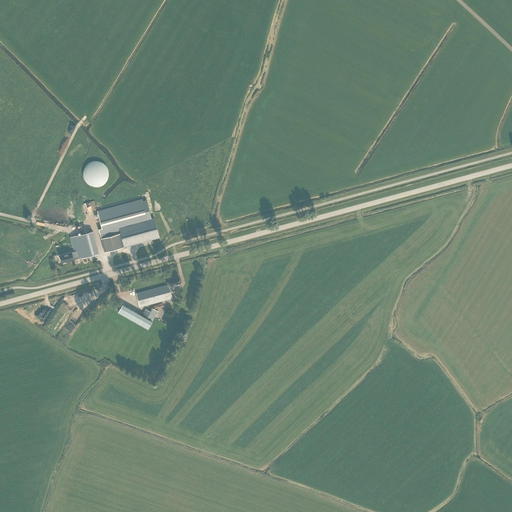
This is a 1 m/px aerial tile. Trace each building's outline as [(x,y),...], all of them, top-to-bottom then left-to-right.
[(88,184),(89,185),(90,185),(91,186),(92,186),(93,186),(94,186),(95,187),(96,187),(97,187),(98,186),(99,186),(100,186),(101,186),(102,185),(103,185),(103,184),(104,184),(105,183),(105,182),(106,181),(107,181),(107,180),(108,179),(108,178),(108,177),(109,176),(109,175),(109,174),(109,173),(109,172),(108,171),(108,170),(108,169),(107,168),(107,167),(106,166),(105,165),(105,164),(104,164),(103,163),(102,163),(102,162),(101,162),(100,161),(98,161),(97,161),(96,161),(95,161),(94,161),(92,161),(91,162),(90,162),(89,163),(88,163),(87,164),(87,165),(86,165),(86,166),(85,166),(85,167),(84,168),(84,169),(83,170),(83,171),(83,172),(83,173),(83,174),(83,175),(83,176),(83,177),(84,178),(84,179),(84,180),(85,180),(85,181),(86,182),(87,183),(88,184)] [(98,211),(102,228),(99,229),(105,252),(124,247),(124,244),(147,238),(144,227),(116,235),(115,233),(136,227),(149,224),(142,199),(130,203),(98,211)] [(79,258),(79,259),(98,253),(92,231),(70,237),(74,252),(72,252),(71,252),(60,255),(62,263),(69,261),(70,262),(74,260),(79,258)] [(178,277),(169,279),(169,282),(166,282),(167,285),(136,293),(140,307),(172,298),(170,290),(174,289),(173,285),(180,283),(178,277)] [(152,308),(151,308),(149,311),(145,309),(141,316),(122,305),(118,312),(141,326),(142,325),(148,328),(158,311),(155,310),(156,308),(163,306),(162,303),(154,306),(152,308)] [(36,311),(41,318),(47,313),(43,307),(36,311)] [(47,327),(54,331),(62,317),(56,313),(47,327)]
